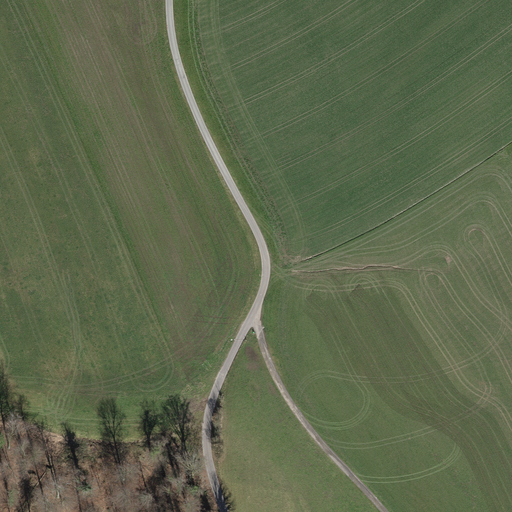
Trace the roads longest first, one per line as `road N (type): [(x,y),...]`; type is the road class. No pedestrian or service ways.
road 1 (residential): [(225,511),(206,444),(207,416),(264,274),(245,203),(178,54),(177,0)]
road 2 (track): [(251,314),(291,399),(384,511)]
